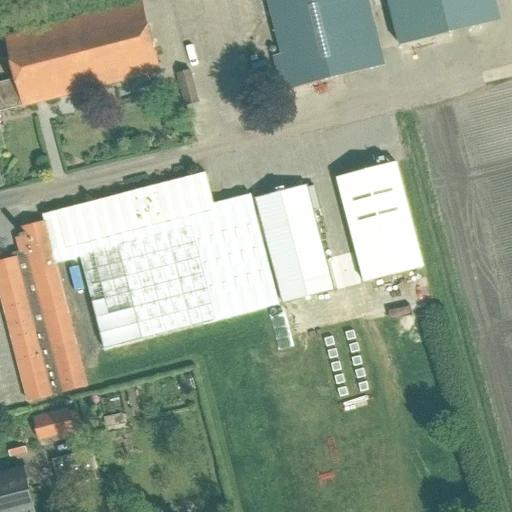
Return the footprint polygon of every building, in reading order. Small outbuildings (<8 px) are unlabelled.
[(267,0),(281,55),(273,57),(282,92),(384,66),(367,0),(267,0)] [(478,27),(471,0),(388,0),(400,46),(478,27)] [(0,111),(22,106),(23,109),(161,73),(142,2),(5,38),(16,80),(0,83),(0,111)] [(365,283),(424,268),(396,163),(337,178),(365,283)] [(0,288),(28,399),(87,384),(56,264),(81,258),(105,350),(278,306),(250,196),(213,205),(205,175),(43,216),(45,223),(23,229),(25,235),(22,235),(23,238),(18,240),(22,257),(0,262),(0,288)] [(307,185),(256,198),(283,304),(335,291),(314,212),(321,210),(314,187),(308,188),(307,185)] [(75,403),(40,412),(45,431),(80,422),(75,403)] [(89,451),(78,454),(53,460),(58,480),(70,477),(71,484),(96,478),(89,451)] [(24,468),(0,473),(0,511),(35,511),(34,510),(24,468)]
